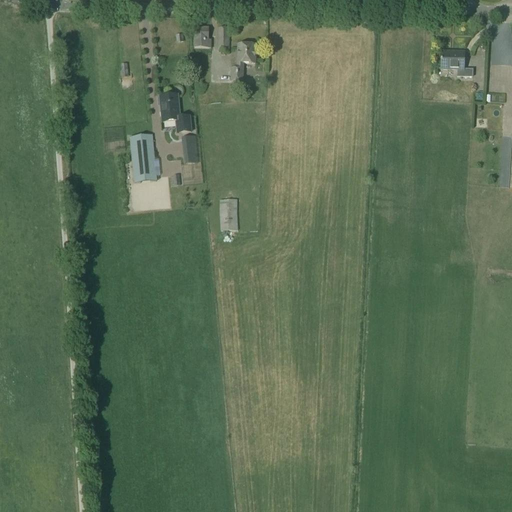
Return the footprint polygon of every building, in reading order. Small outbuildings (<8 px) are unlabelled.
[(210,50),(210,41),(208,41),(208,29),(194,29),(194,49),(210,50)] [(228,52),(228,29),(218,29),(218,52),(228,52)] [(255,65),(256,47),(237,46),(237,70),(231,70),(231,82),(243,82),(243,65),(255,65)] [(464,53),(441,53),(440,71),(457,71),(457,78),(472,78),(472,71),(463,71),(464,53)] [(179,119),(177,96),(159,98),(162,124),(175,122),(177,135),(191,133),(189,118),(179,119)] [(135,185),(156,182),(151,136),(130,139),(135,185)] [(184,166),(197,165),(194,139),(182,140),(184,166)] [(220,233),(238,232),(237,202),(219,202),(220,233)]
